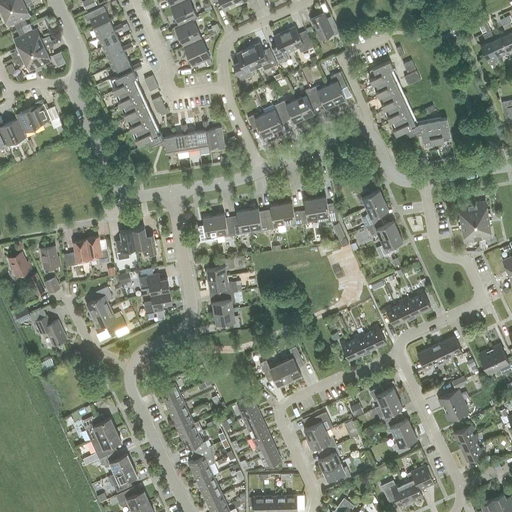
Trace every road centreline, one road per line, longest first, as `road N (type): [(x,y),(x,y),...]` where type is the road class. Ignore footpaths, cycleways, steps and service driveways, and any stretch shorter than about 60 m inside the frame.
road 1 (residential): [(400,356),(406,335),(479,295),(463,262),(440,256),(433,244),(423,182)]
road 2 (residential): [(313,511),(315,496),(280,416),(283,404),(400,356)]
road 3 (residential): [(130,364),(190,321),(171,192)]
road 4 (residential): [(189,511),(132,391),(130,364)]
road 5 (residential): [(227,90),(179,95),(135,0)]
road 6 (residential): [(459,490),(400,356)]
road 7 (residential): [(227,90),(230,40),(310,0)]
road 8 (residential): [(129,197),(114,185),(74,85)]
